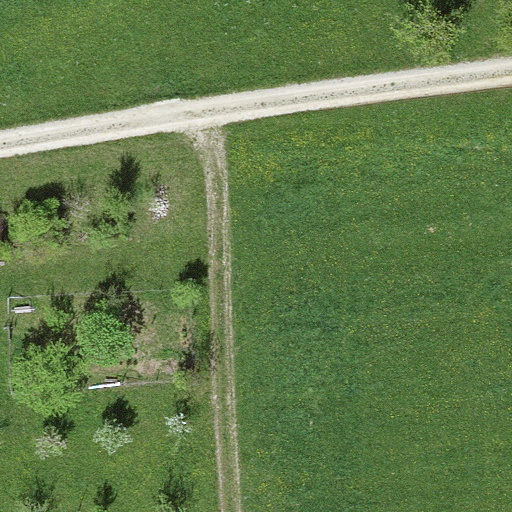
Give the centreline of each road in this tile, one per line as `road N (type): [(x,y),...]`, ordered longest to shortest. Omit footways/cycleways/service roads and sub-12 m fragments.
road 1 (track): [(511,72),(0,150)]
road 2 (track): [(193,119),(222,511)]
